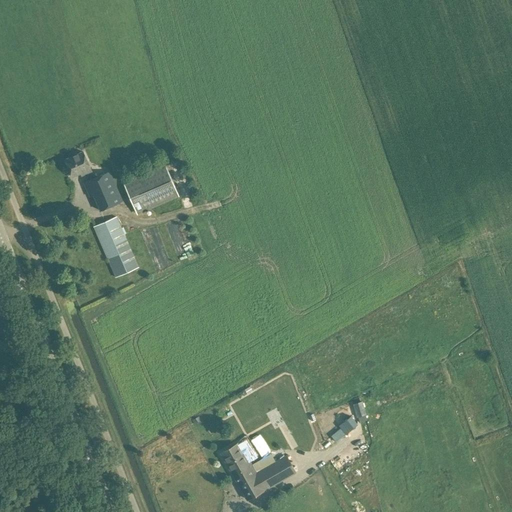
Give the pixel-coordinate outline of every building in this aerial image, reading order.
[(83,152),(74,156),(65,161),(72,177),(80,173),(81,175),(87,173),(90,180),(83,183),(89,197),(93,195),(100,211),(123,201),(110,171),(95,178),(83,152)] [(124,183),(136,212),(179,194),(166,164),(124,183)] [(115,217),(102,222),(93,226),(115,277),(137,268),(115,217)] [(364,408),(355,410),(357,417),(358,416),(360,421),(367,419),(365,415),(364,408)] [(343,422),(339,425),(341,427),(346,433),(349,430),(357,424),(350,416),(343,422)] [(239,443),(230,448),(221,453),(247,499),(296,472),(287,456),(256,473),(239,443)]
